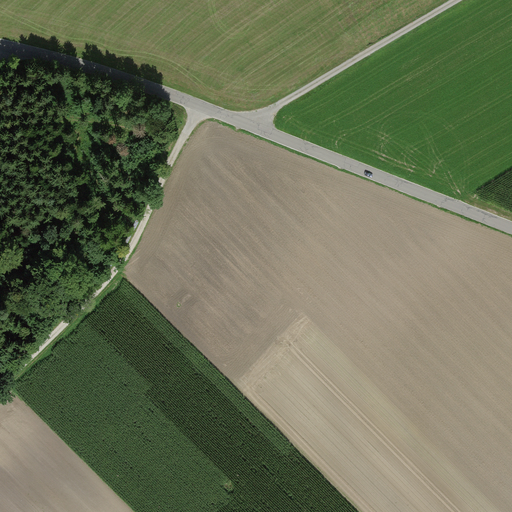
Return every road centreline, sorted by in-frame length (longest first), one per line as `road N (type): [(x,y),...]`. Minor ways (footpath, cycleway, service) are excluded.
road 1 (unclassified): [(511,228),(199,104),(0,45)]
road 2 (track): [(199,104),(109,278),(0,386)]
road 3 (track): [(455,0),(273,108),(258,128)]
